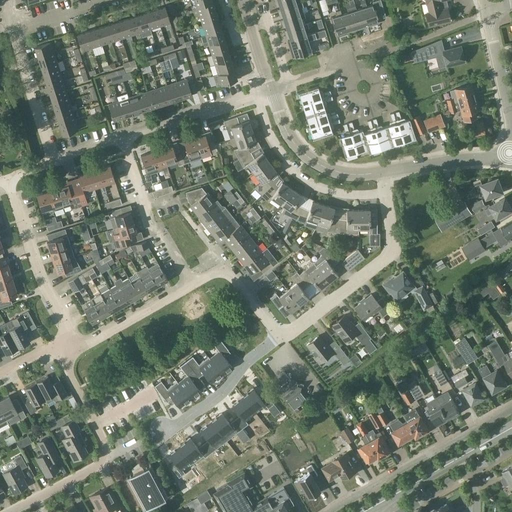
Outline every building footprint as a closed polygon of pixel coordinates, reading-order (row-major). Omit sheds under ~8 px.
[(274,0),(277,7),(279,6),(280,9),(278,9),(278,10),(296,4),(295,0),(274,0)] [(322,0),(315,0),(318,12),(325,10),(322,0)] [(360,0),(362,8),(368,26),(376,24),(375,22),(379,21),(378,19),(386,17),(380,0),(378,0),(372,2),(373,4),(367,6),(364,0),(360,0)] [(429,11),(445,7),(443,0),(424,0),(426,0),(426,3),(427,3),(429,11)] [(196,6),(196,7),(199,16),(215,11),(212,1),(196,6)] [(296,4),(278,10),(280,17),(282,16),(283,19),(300,14),(303,13),(301,7),(306,5),(305,1),(296,4)] [(354,1),(349,2),(358,30),(365,27),(365,25),(367,25),(368,27),(368,26),(362,8),(356,10),(354,1)] [(350,32),(358,30),(349,2),(345,4),(348,12),(342,14),(348,33),(347,31),(350,30),(350,32)] [(155,10),(160,26),(170,23),(165,7),(155,10)] [(430,13),(426,14),(429,26),(449,21),(447,9),(446,9),(445,7),(429,11),(430,13)] [(150,29),(160,26),(155,10),(145,13),(150,29)] [(202,26),(218,21),(215,11),(199,16),(202,26)] [(286,30),(303,25),(301,18),(310,16),(308,12),(303,13),(300,14),(283,19),(281,20),(283,28),(285,27),(286,30)] [(145,13),(136,16),(141,32),(142,37),(152,34),(150,29),(145,13)] [(340,35),(348,33),(342,14),(331,18),(336,35),(339,33),(340,35)] [(131,36),(141,32),(136,16),(126,20),(131,36)] [(121,39),(131,36),(126,20),(116,23),(121,39)] [(205,36),(222,30),(218,21),(202,26),(205,36)] [(290,40),(306,35),(304,29),(313,26),(312,22),(303,25),(286,30),(284,30),(287,38),(289,37),(290,40)] [(111,42),(121,39),(116,23),(106,26),(111,42)] [(102,45),(111,42),(106,26),(97,29),(102,45)] [(92,48),(102,45),(97,29),(87,32),(92,48)] [(225,40),(222,30),(205,36),(207,42),(203,43),(204,47),(209,45),(225,40)] [(82,51),(92,48),(87,32),(77,35),(82,51)] [(290,40),(288,41),(290,49),(292,48),(295,58),(312,53),(308,39),(316,37),(315,32),(306,35),(290,40)] [(209,45),(212,55),(228,50),(225,40),(209,45)] [(440,40),(412,52),(414,62),(436,56),(439,67),(446,65),(446,66),(464,61),(460,47),(455,48),(443,51),(441,40),(440,40)] [(38,57),(54,52),(51,42),(34,47),(38,57)] [(183,49),(177,51),(180,59),(186,57),(183,49)] [(215,65),(231,60),(228,50),(212,55),(215,65)] [(41,67),(57,62),(54,52),(38,57),(41,67)] [(231,60),(215,65),(218,74),(218,75),(234,70),(231,60)] [(44,77),(60,71),(57,62),(41,67),(44,77)] [(213,75),(217,86),(221,84),(221,85),(237,80),(234,70),(218,75),(218,74),(213,75)] [(47,86),(63,81),(60,71),(44,77),(47,86)] [(183,80),(177,82),(182,98),(192,95),(187,79),(183,80)] [(50,96),(66,91),(63,81),(47,86),(50,96)] [(172,101),(182,98),(177,82),(167,85),(172,101)] [(162,104),(172,101),(167,85),(157,88),(162,104)] [(447,104),(474,97),(471,85),(450,91),(452,98),(446,100),(447,104)] [(319,90),(318,86),(298,93),(312,139),(332,133),(331,129),(333,128),(333,127),(333,124),(334,123),(334,124),(340,122),(337,113),(331,115),(331,116),(330,116),(329,113),(328,113),(326,113),(324,106),(326,105),(326,104),(325,101),(327,101),(333,99),(330,91),(324,92),(324,93),(323,93),(322,90),(321,90),(319,90)] [(153,108),(162,104),(157,88),(147,92),(153,108)] [(53,106),(69,101),(66,91),(50,96),(53,106)] [(143,111),(153,108),(147,92),(138,95),(143,111)] [(127,93),(117,96),(118,101),(123,117),(133,114),(128,98),(127,93)] [(133,114),(143,111),(138,95),(128,98),(133,114)] [(438,115),(423,120),(427,131),(442,125),(439,117),(450,113),(455,112),(461,110),(463,114),(465,122),(477,118),(475,111),(478,110),(474,97),(461,101),(459,101),(453,103),(448,104),(449,109),(438,114),(438,115)] [(69,101),(53,106),(56,116),(72,110),(78,109),(77,105),(71,107),(69,101)] [(113,120),(123,117),(118,101),(108,104),(113,120)] [(72,110),(56,116),(59,125),(75,120),(72,110)] [(343,136),(339,137),(345,156),(368,149),(369,153),(415,139),(409,119),(405,120),(405,118),(403,118),(400,118),(400,117),(399,111),(393,113),(390,114),(392,120),(392,119),(393,121),(390,122),(389,123),(390,125),(382,127),(382,126),(380,125),(378,126),(377,124),(376,118),(367,121),(369,127),(370,128),(367,129),(366,130),(367,132),(363,133),(362,130),(358,131),(358,129),(356,128),(353,129),(353,128),(353,127),(352,122),(343,125),(345,130),(346,132),(343,133),(342,134),(343,136)] [(419,115),(410,119),(418,135),(426,131),(419,115)] [(237,117),(224,121),(230,140),(235,139),(253,133),(248,120),(239,123),(237,117)] [(75,120),(59,125),(63,135),(79,130),(75,120)] [(233,149),(239,159),(251,152),(247,145),(256,142),(253,133),(235,139),(238,148),(233,149)] [(205,135),(195,138),(201,158),(217,153),(213,140),(207,142),(205,135)] [(186,149),(180,151),(184,164),(201,158),(195,138),(184,142),(186,149)] [(172,145),(162,149),(167,164),(177,161),(178,166),(184,164),(180,151),(174,153),(172,145)] [(151,152),(157,172),(164,170),(165,175),(170,174),(167,164),(162,149),(151,152)] [(151,174),(157,172),(151,152),(140,155),(147,174),(145,175),(147,181),(152,179),(151,174)] [(239,159),(243,167),(247,164),(254,173),(269,162),(262,153),(254,158),(251,152),(239,159)] [(254,173),(261,182),(253,188),(261,195),(271,185),(265,180),(276,172),(269,162),(254,173)] [(99,169),(104,184),(115,181),(110,165),(99,169)] [(88,172),(93,188),(100,186),(102,192),(106,190),(104,184),(99,169),(88,172)] [(79,200),(80,201),(86,199),(85,198),(95,195),(93,188),(88,172),(78,175),(80,181),(74,183),(75,188),(79,200)] [(503,191),(498,179),(482,185),(487,197),(503,191)] [(218,188),(225,193),(229,187),(222,182),(218,188)] [(281,204),(291,189),(282,182),(276,190),(271,185),(261,195),(268,202),(271,198),(281,204)] [(68,185),(57,188),(62,204),(64,208),(70,206),(72,209),(81,206),(80,201),(79,200),(75,188),(74,183),(68,185)] [(190,206),(197,216),(215,202),(207,192),(206,193),(202,187),(185,192),(188,202),(191,205),(190,206)] [(57,188),(47,192),(52,207),(53,211),(64,208),(62,204),(57,188)] [(154,198),(164,194),(162,188),(152,191),(154,198)] [(287,215),(296,219),(302,207),(296,203),(301,196),(291,189),(281,204),(285,207),(282,213),(287,215)] [(41,211),(52,207),(47,192),(36,195),(41,211)] [(109,201),(111,208),(122,204),(120,198),(109,201)] [(491,206),(485,209),(488,215),(494,212),(497,218),(511,210),(505,198),(491,206)] [(482,199),(471,205),(474,211),(475,212),(486,206),(482,199)] [(197,216),(204,225),(222,211),(226,208),(224,206),(221,205),(217,200),(215,202),(197,216)] [(304,226),(316,229),(323,205),(312,201),(309,210),(306,219),(305,224),(304,226)] [(471,205),(470,204),(450,216),(455,224),(474,211),(471,205)] [(316,229),(326,233),(327,231),(337,232),(339,218),(331,217),(334,208),(323,205),(316,229)] [(296,219),(305,224),(306,219),(309,210),(302,207),(296,219)] [(113,228),(118,227),(133,222),(130,212),(123,214),(121,208),(108,212),(110,218),(113,228)] [(204,225),(211,233),(232,217),(226,208),(222,211),(204,225)] [(346,219),(339,218),(337,232),(350,234),(358,234),(358,229),(358,210),(346,210),(346,219)] [(370,210),(358,210),(358,229),(369,229),(369,233),(371,233),(371,245),(379,245),(379,233),(377,233),(377,220),(370,220),(370,210)] [(262,217),(257,211),(253,215),(258,220),(262,217)] [(441,230),(454,223),(453,223),(447,212),(435,219),(441,230)] [(211,233),(218,242),(239,225),(232,217),(211,233)] [(263,223),(269,231),(273,229),(266,220),(263,223)] [(487,237),(481,240),(484,245),(497,238),(497,239),(501,245),(511,240),(509,238),(511,236),(511,220),(503,226),(502,226),(493,232),(493,233),(487,237)] [(48,231),(58,228),(56,221),(46,225),(48,231)] [(493,221),(478,229),(482,235),(496,226),(493,221)] [(137,233),(133,222),(118,227),(113,228),(115,234),(112,235),(114,240),(116,250),(128,243),(130,243),(132,242),(130,235),(137,233)] [(230,248),(247,234),(240,225),(239,225),(218,242),(218,243),(223,239),(230,248)] [(285,225),(282,232),(288,235),(292,228),(285,225)] [(47,242),(50,252),(70,245),(65,229),(52,233),(54,239),(47,242)] [(237,256),(254,243),(247,234),(230,248),(237,256)] [(469,259),(486,249),(484,245),(481,240),(479,237),(462,246),(469,259)] [(432,256),(436,252),(431,247),(435,242),(429,238),(424,243),(419,239),(409,250),(420,259),(427,251),(432,256)] [(138,250),(148,247),(146,241),(136,244),(138,250)] [(244,266),(262,252),(254,243),(237,256),(244,266)] [(50,252),(53,263),(74,256),(70,245),(50,252)] [(322,255),(314,262),(329,281),(338,274),(332,267),(337,262),(326,248),(323,247),(319,251),(322,255)] [(357,249),(341,262),(348,271),(364,258),(357,249)] [(262,252),(244,266),(251,275),(258,269),(262,274),(273,266),(269,261),(262,252)] [(66,277),(76,273),(82,270),(74,256),(53,263),(57,273),(64,271),(66,277)] [(0,277),(11,274),(7,264),(5,264),(3,258),(0,258),(0,277)] [(319,289),(329,281),(314,262),(314,263),(305,270),(299,274),(308,285),(313,281),(319,289)] [(148,268),(158,286),(167,280),(157,263),(148,268)] [(87,271),(92,280),(97,276),(93,267),(87,271)] [(147,267),(137,273),(140,277),(148,291),(158,286),(148,268),(147,267)] [(87,271),(82,274),(87,283),(92,280),(87,271)] [(299,274),(298,272),(292,277),(297,283),(287,290),(299,305),(308,298),(302,290),(308,285),(299,274)] [(394,276),(384,284),(384,286),(390,293),(391,292),(397,300),(409,290),(412,293),(414,292),(423,310),(433,305),(422,285),(417,288),(415,286),(414,286),(402,272),(396,276),(394,276)] [(0,288),(14,284),(11,274),(0,277),(0,288)] [(427,286),(432,282),(427,274),(421,278),(427,286)] [(267,275),(258,282),(262,287),(270,280),(267,275)] [(78,276),(68,282),(74,292),(84,286),(78,276)] [(139,296),(148,291),(140,277),(131,282),(139,296)] [(129,302),(139,296),(131,282),(128,278),(123,281),(122,278),(117,281),(129,302)] [(116,285),(109,289),(112,293),(120,307),(129,302),(117,281),(114,282),(116,285)] [(0,288),(0,307),(12,304),(10,297),(17,295),(14,284),(0,288)] [(100,294),(103,298),(111,312),(120,307),(112,293),(109,289),(100,294)] [(276,293),(270,298),(278,309),(284,305),(290,312),(299,305),(287,290),(279,297),(276,293)] [(93,303),(102,318),(111,312),(103,298),(100,294),(91,299),(93,303)] [(377,301),(371,294),(354,307),(364,320),(377,310),(383,316),(391,310),(382,297),(377,301)] [(91,299),(81,305),(92,323),(102,318),(93,303),(91,299)] [(23,329),(29,326),(30,329),(37,326),(29,313),(23,316),(23,315),(5,324),(9,330),(18,347),(29,341),(23,329)] [(345,342),(354,335),(369,354),(377,348),(369,339),(371,338),(366,332),(358,322),(353,327),(344,315),(332,325),(345,342)] [(18,347),(9,330),(2,334),(0,329),(0,347),(2,346),(6,353),(18,347)] [(210,358),(209,359),(222,374),(232,367),(224,357),(230,353),(228,349),(218,336),(211,342),(219,351),(210,358)] [(318,336),(306,345),(315,356),(313,357),(318,363),(333,352),(343,364),(349,359),(334,340),(329,344),(326,341),(324,343),(318,336)] [(474,359),(468,350),(471,348),(465,338),(455,344),(468,363),(474,359)] [(410,347),(414,354),(427,347),(423,339),(422,339),(410,347)] [(511,357),(511,358),(507,353),(505,354),(497,340),(488,345),(500,366),(506,362),(511,372),(511,357)] [(192,356),(186,361),(198,377),(204,373),(211,382),(222,374),(209,359),(210,358),(208,356),(208,357),(198,364),(192,356)] [(178,383),(178,384),(190,399),(200,391),(193,382),(198,377),(186,361),(180,366),(187,376),(178,383)] [(486,365),(479,369),(480,371),(487,384),(489,383),(493,391),(498,388),(501,389),(504,387),(505,385),(505,384),(497,370),(491,373),(488,367),(486,365)] [(441,387),(449,382),(443,371),(434,376),(441,387)] [(291,380),(284,372),(272,382),(294,410),(306,400),(300,392),(301,386),(295,386),(296,381),(291,380)] [(47,375),(36,382),(45,398),(47,403),(54,400),(54,401),(67,394),(61,383),(53,387),(47,375)] [(468,382),(465,376),(454,382),(458,388),(468,382)] [(161,381),(154,386),(164,399),(167,402),(172,397),(180,407),(190,399),(178,384),(178,383),(177,381),(176,381),(167,389),(161,381)] [(38,402),(45,398),(36,382),(24,388),(30,399),(24,402),(30,414),(37,410),(35,407),(39,404),(38,402)] [(476,382),(464,389),(472,403),(477,400),(479,401),(482,399),(482,397),(484,397),(476,382)] [(426,395),(420,384),(412,389),(418,400),(426,395)] [(253,389),(243,396),(255,412),(265,405),(268,408),(274,404),(266,394),(261,399),(253,389)] [(409,405),(418,400),(412,389),(403,394),(409,405)] [(448,391),(435,399),(439,405),(440,406),(447,419),(460,412),(452,398),(450,396),(448,391)] [(8,396),(0,400),(0,407),(5,418),(8,424),(9,425),(21,419),(21,420),(26,417),(19,404),(14,407),(8,396)] [(243,396),(232,404),(240,414),(235,419),(242,428),(248,424),(245,420),(255,412),(243,396)] [(435,399),(426,404),(429,411),(437,425),(447,419),(440,406),(439,405),(435,399)] [(280,412),(274,404),(268,408),(274,416),(280,412)] [(0,428),(8,424),(5,418),(0,407),(0,428)] [(392,423),(385,412),(383,413),(380,407),(376,410),(385,426),(390,423),(392,423)] [(416,409),(405,415),(409,422),(415,434),(416,436),(428,430),(420,416),(416,409)] [(377,425),(382,421),(376,410),(371,413),(372,416),(377,425)] [(348,422),(354,420),(350,411),(344,414),(348,422)] [(221,413),(211,421),(226,441),(227,440),(242,428),(235,419),(229,423),(221,413)] [(48,416),(41,420),(45,428),(52,423),(48,416)] [(74,420),(61,427),(67,437),(62,440),(74,461),(86,455),(87,452),(81,441),(83,440),(78,432),(80,431),(74,420)] [(415,434),(409,422),(404,425),(397,420),(392,423),(390,423),(394,431),(393,431),(400,443),(415,434)] [(211,421),(201,429),(209,439),(203,443),(210,453),(226,441),(211,421)] [(369,431),(363,421),(357,424),(364,436),(367,435),(370,433),(369,431)] [(348,442),(354,439),(348,427),(341,431),(348,442)] [(370,433),(367,435),(370,441),(378,456),(379,457),(390,451),(383,439),(384,438),(382,435),(380,431),(376,433),(373,429),(369,431),(370,433)] [(43,455),(36,458),(46,476),(58,470),(50,455),(57,452),(49,436),(36,442),(43,455)] [(190,438),(179,446),(192,461),(191,462),(193,464),(203,455),(205,457),(210,453),(203,443),(197,448),(190,438)] [(361,448),(359,449),(363,456),(364,456),(367,462),(368,462),(371,462),(374,461),(375,458),(378,456),(370,441),(361,447),(361,448)] [(175,460),(169,465),(171,468),(179,477),(185,473),(182,469),(191,462),(192,461),(179,446),(169,453),(175,460)] [(333,461),(323,467),(330,480),(338,476),(337,475),(340,473),(343,478),(357,470),(347,452),(333,460),(333,461)] [(14,458),(0,465),(0,467),(3,473),(13,493),(27,486),(20,473),(22,472),(20,470),(27,466),(21,455),(14,458)] [(262,463),(253,466),(257,475),(265,472),(262,463)] [(167,496),(150,464),(125,478),(142,509),(167,496)] [(298,480),(294,482),(300,493),(304,491),(308,498),(320,491),(313,478),(318,475),(312,465),(306,468),(309,472),(297,479),(298,480)] [(502,477),(501,480),(504,485),(506,486),(509,484),(511,487),(511,486),(511,465),(502,471),(505,476),(502,477)] [(201,468),(181,479),(189,495),(210,483),(201,468)] [(220,494),(215,497),(224,511),(292,511),(289,507),(301,500),(296,492),(289,496),(283,487),(265,497),(253,504),(245,490),(252,485),(245,472),(227,483),(228,484),(218,491),(220,494)] [(119,508),(108,487),(90,497),(96,508),(94,510),(95,511),(105,511),(111,509),(113,511),(119,508)] [(208,491),(197,497),(202,504),(212,498),(208,491)]
